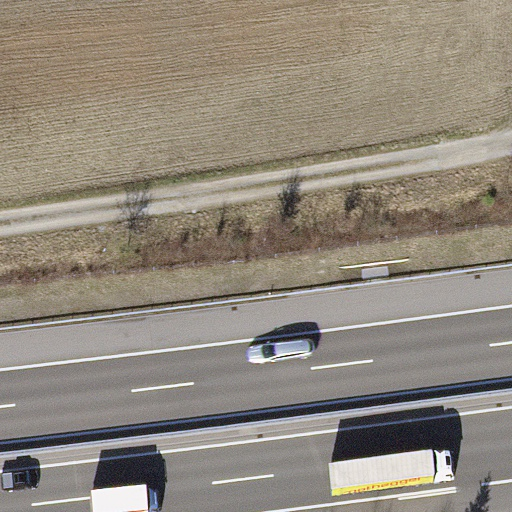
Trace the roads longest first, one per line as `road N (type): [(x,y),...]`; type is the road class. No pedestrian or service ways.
road 1 (track): [(0,222),(511,134)]
road 2 (motorway): [(0,509),(511,445)]
road 3 (motorway): [(511,343),(0,406)]
